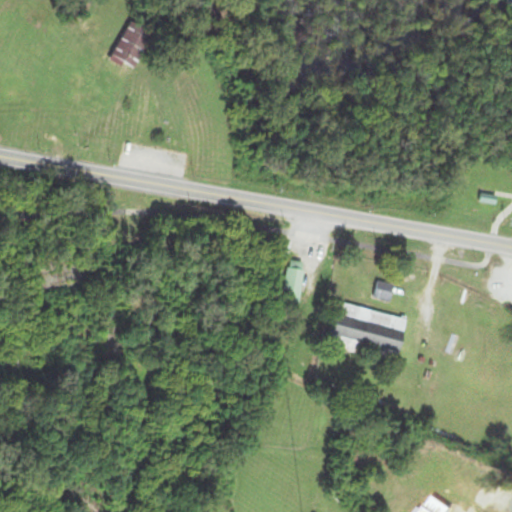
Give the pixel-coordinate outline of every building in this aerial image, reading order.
[(138,74),(153,33),(128,23),(112,64),(138,74)] [(495,205),(495,197),(480,197),(480,205),(495,205)] [(279,306),(296,310),(307,265),(290,261),(279,306)] [(372,299),(391,303),(394,287),(375,283),(372,299)] [(408,319),(338,305),(329,348),(399,362),(408,319)] [(454,511),(447,500),(428,511),(454,511)]
